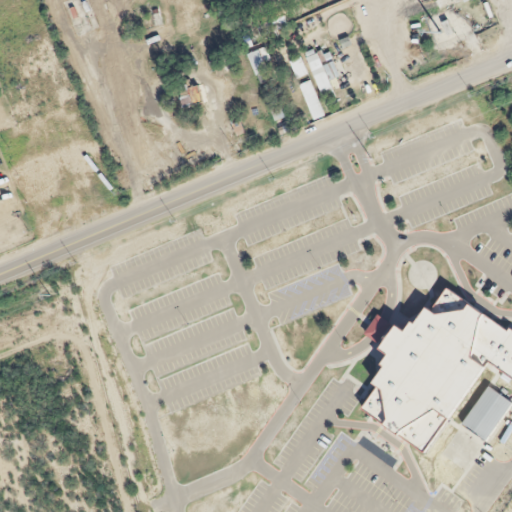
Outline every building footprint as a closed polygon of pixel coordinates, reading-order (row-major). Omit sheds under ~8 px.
[(81,24),(75,5),(67,7),(72,27),(81,24)] [(286,27),(281,12),(255,22),(260,36),(286,27)] [(247,55),(259,85),(272,80),(261,50),(247,55)] [(327,88),(323,77),(299,86),(313,121),(325,117),(315,93),(327,88)] [(353,102),(370,95),(365,84),(348,91),(353,102)] [(179,87),(179,106),(199,106),(199,87),(179,87)] [(483,365),(511,382),(511,334),(443,291),(430,312),(422,307),(404,335),(393,328),(378,350),(388,356),(370,385),(375,388),(360,411),(427,454),(483,365)] [(511,406),(511,405),(488,388),(461,425),(486,443),(511,406)]
